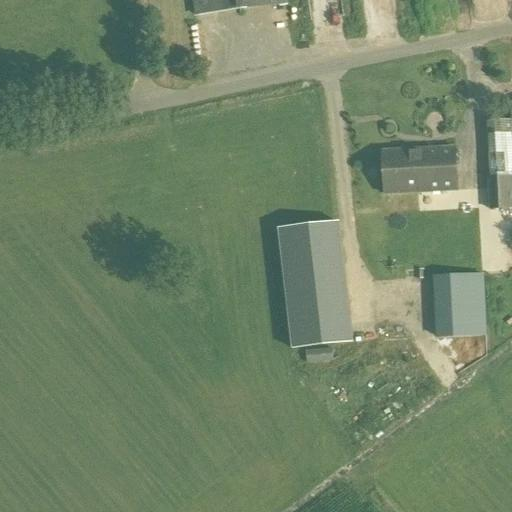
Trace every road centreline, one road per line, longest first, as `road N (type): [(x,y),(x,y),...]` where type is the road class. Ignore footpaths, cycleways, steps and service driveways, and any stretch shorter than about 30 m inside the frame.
road 1 (unclassified): [(140,108),(511,28)]
road 2 (unclassified): [(0,136),(140,108)]
